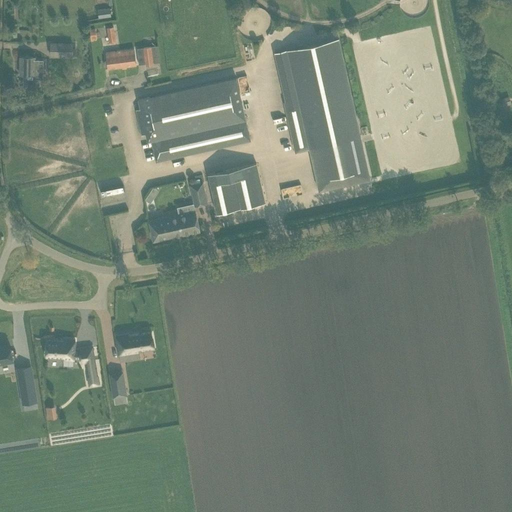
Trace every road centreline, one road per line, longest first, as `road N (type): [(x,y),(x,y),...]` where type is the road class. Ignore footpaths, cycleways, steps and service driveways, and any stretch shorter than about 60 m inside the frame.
road 1 (unclassified): [(511,183),(141,271),(105,271)]
road 2 (residential): [(0,304),(92,304),(105,271)]
